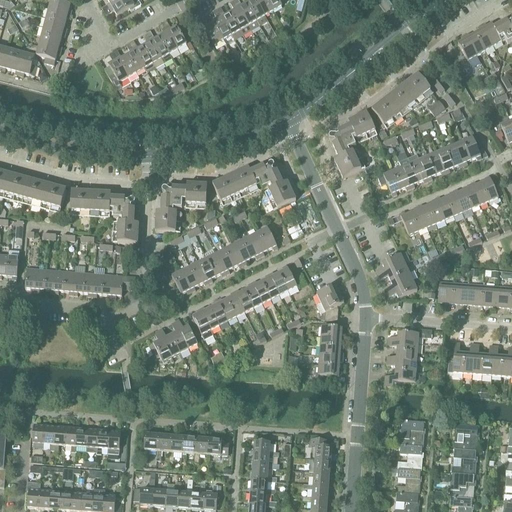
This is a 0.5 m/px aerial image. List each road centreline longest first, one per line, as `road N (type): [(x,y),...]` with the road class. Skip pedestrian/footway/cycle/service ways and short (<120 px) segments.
road 1 (unclassified): [(349,511),(360,319)]
road 2 (residential): [(100,309),(140,303),(146,184)]
road 3 (residential): [(360,319),(511,332)]
road 4 (residential): [(146,184),(69,181),(0,161)]
road 5 (tertiary): [(145,156),(69,152),(0,132)]
road 6 (tertiary): [(285,122),(217,147),(145,156)]
road 7 (tertiary): [(348,74),(409,39),(450,0)]
road 8 (unclassified): [(335,237),(285,122)]
road 9 (tertiary): [(442,0),(400,25),(348,74)]
